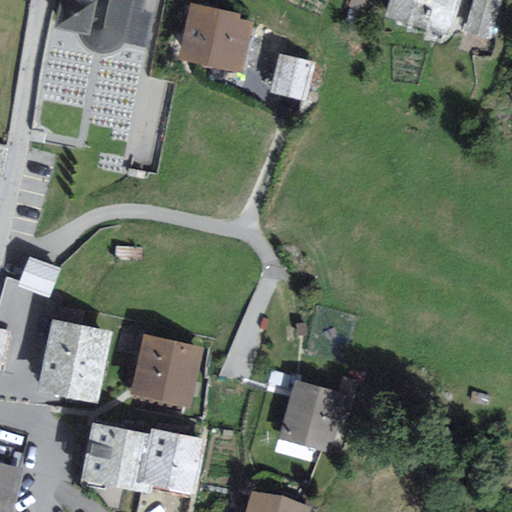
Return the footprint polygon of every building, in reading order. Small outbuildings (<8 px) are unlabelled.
[(87,30),(92,4),(73,0),(63,0),(59,24),(81,29),(87,30)] [(140,0),(79,0),(79,1),(92,4),(87,30),(81,29),(83,37),(88,43),(95,47),(103,49),(111,48),(118,44),(123,38),(140,42),(146,14),(138,12),(140,0)] [(456,0),(393,0),(389,14),(445,31),(456,0)] [(499,0),(476,0),(468,28),(489,34),(499,0)] [(236,16),(194,6),(184,54),(238,65),(247,26),(234,23),(236,16)] [(312,64),(282,57),(274,91),(304,98),(312,64)] [(48,293),(57,271),(31,261),(22,283),(48,293)] [(339,346),(344,310),(317,306),(312,342),(339,346)] [(55,324),(42,387),(94,397),(107,335),(55,324)] [(148,338),(136,389),(186,400),(198,350),(148,338)] [(297,384),(283,435),(329,448),(343,396),(297,384)] [(95,425),(85,480),(138,489),(147,435),(95,425)] [(152,432),(142,482),(193,491),(202,442),(152,432)] [(0,511),(9,511),(19,471),(0,466),(0,511)] [(254,496),(249,511),(305,511),(306,511),(254,496)]
